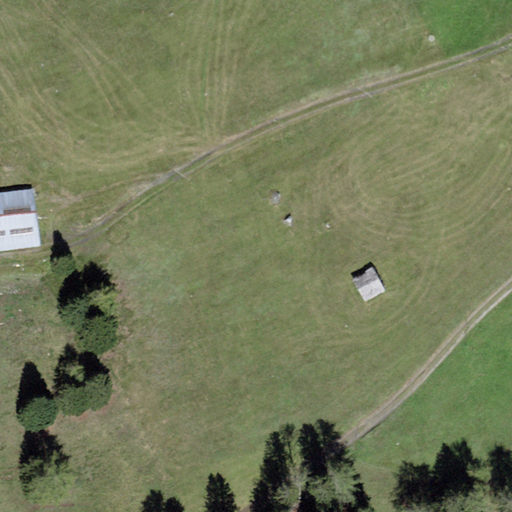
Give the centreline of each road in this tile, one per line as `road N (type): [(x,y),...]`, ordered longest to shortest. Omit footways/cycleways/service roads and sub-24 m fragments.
road 1 (track): [(69,244),(187,158),(364,83),(511,34)]
road 2 (track): [(511,283),(213,511)]
